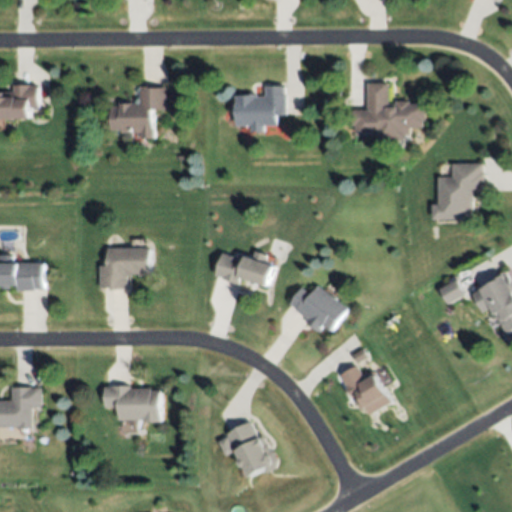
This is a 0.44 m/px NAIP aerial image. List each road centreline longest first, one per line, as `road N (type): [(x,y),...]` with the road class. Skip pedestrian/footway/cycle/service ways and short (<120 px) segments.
road 1 (residential): [(511,88),(477,56),(431,42),(0,42)]
road 2 (residential): [(352,499),(281,384),(243,360),(169,340),(0,341)]
road 3 (residential): [(511,404),(329,511)]
